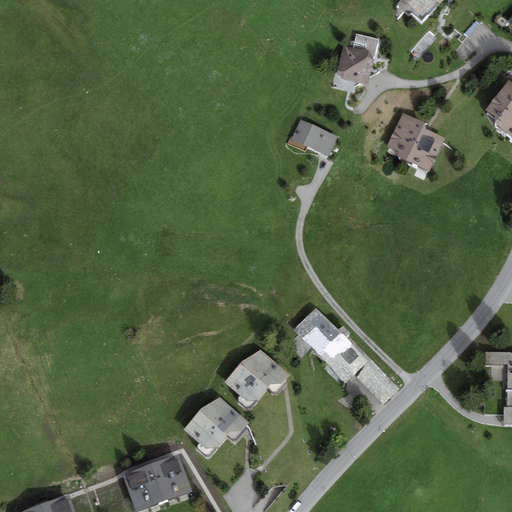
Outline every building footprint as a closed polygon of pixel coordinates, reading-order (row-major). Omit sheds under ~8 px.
[(403,0),(397,7),(399,22),(408,12),(422,25),(444,1),(442,0),(403,0)] [(371,58),(375,59),(379,41),(356,35),(352,51),(343,49),(337,76),(342,84),(368,90),(371,78),(379,73),(371,58)] [(511,89),(508,86),(485,117),(495,124),(495,132),(511,144),(511,89)] [(424,128),(403,117),(386,151),(397,157),(399,165),(429,179),(445,143),(427,135),(424,128)] [(328,161),(338,141),(301,122),(291,142),(328,161)] [(338,329),(316,308),(294,330),(345,382),(368,360),(356,347),(358,345),(347,335),(350,332),(342,325),(338,329)] [(399,389),(358,345),(356,347),(368,360),(357,377),(384,404),(399,389)] [(247,401),(257,400),(270,383),(281,383),(290,374),(262,349),(242,361),(224,382),(247,401)] [(511,352),(511,353),(511,352),(485,352),(485,364),(508,364),(508,408),(504,408),(504,425),(511,425),(511,352)] [(184,429),(206,448),(218,447),(229,432),(241,430),(249,422),(219,397),(201,408),(184,429)] [(178,454),(122,474),(136,511),(192,491),(178,454)] [(75,511),(68,494),(20,511),(75,511)]
